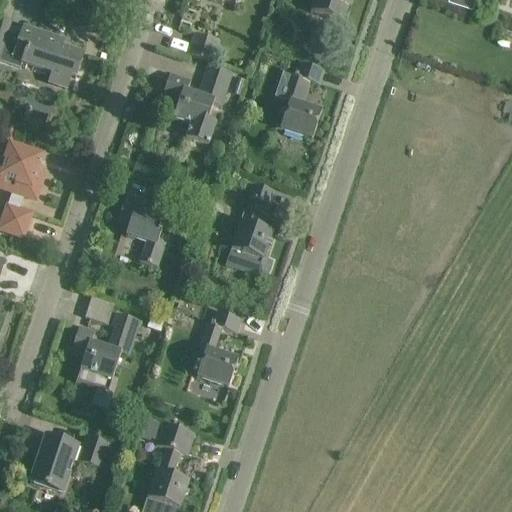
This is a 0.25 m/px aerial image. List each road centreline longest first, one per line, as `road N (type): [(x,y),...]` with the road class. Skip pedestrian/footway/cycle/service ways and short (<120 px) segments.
road 1 (residential): [(228,511),(400,0)]
road 2 (residential): [(95,0),(136,14),(142,26),(20,387),(0,403)]
